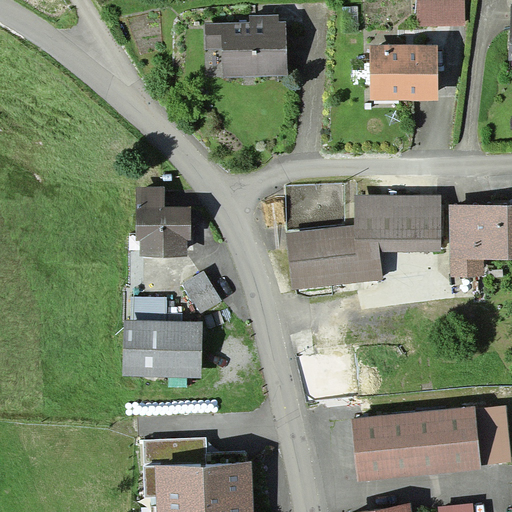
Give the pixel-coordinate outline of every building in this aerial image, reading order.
[(466,0),(418,0),(419,24),(467,23),(466,0)] [(287,19),(205,22),(206,52),(227,51),(227,78),(289,76),(287,19)] [(439,44),(371,46),(373,100),(441,98),(439,44)] [(189,237),(189,208),(162,208),(162,188),(138,188),(138,237),(143,237),(143,253),(184,253),(184,237),(189,237)] [(356,228),(287,234),(293,291),(383,281),(381,252),(443,252),(443,194),(357,192),(356,228)] [(511,204),(449,205),(450,259),(511,257),(511,204)] [(209,320),(130,317),(129,374),(208,377),(209,320)] [(485,404),(360,417),(366,478),(492,464),(485,404)] [(263,511),(262,458),(166,460),(166,511),(263,511)] [(414,511),(413,499),(354,505),(354,511),(414,511)] [(479,511),(480,503),(442,503),(441,511),(479,511)]
